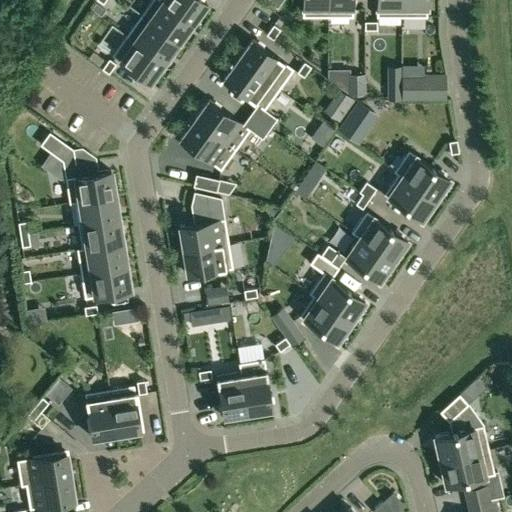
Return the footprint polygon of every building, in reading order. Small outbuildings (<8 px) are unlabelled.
[(161,0),(150,0),(140,15),(177,42),(191,22),(161,0)] [(203,0),(161,0),(191,22),(206,2),(203,0)] [(327,16),(327,0),(302,0),(302,16),(327,16)] [(352,0),(327,0),(327,16),(352,16),(352,0)] [(401,16),(401,0),(376,0),(376,16),(401,16)] [(426,0),(401,0),(401,16),(426,16),(426,0)] [(177,42),(140,15),(126,34),(163,61),(177,42)] [(364,21),(364,29),(376,29),(376,21),(364,21)] [(266,34),(272,38),(280,29),(273,24),(266,34)] [(163,61),(126,34),(111,54),(149,81),(163,61)] [(252,39),(238,59),(278,88),(293,68),(252,39)] [(407,40),(410,77),(426,76),(424,39),(407,40)] [(108,73),(115,63),(109,58),(101,68),(108,73)] [(264,109),(278,88),(238,59),(223,79),(264,109)] [(310,66),(304,61),(297,71),(303,76),(310,66)] [(349,94),(363,94),(363,74),(349,74),(349,94)] [(401,100),(413,99),(413,91),(401,91),(401,100)] [(209,99),(194,119),(235,148),(249,128),(209,99)] [(374,111),(358,102),(339,129),(355,140),(374,111)] [(235,148),(194,119),(180,139),(220,169),(235,148)] [(450,153),(458,151),(456,139),(448,141),(450,153)] [(449,177),(408,149),(393,170),(397,173),(398,172),(435,198),(449,177)] [(247,177),(248,164),(228,163),(228,176),(247,177)] [(114,194),(110,169),(65,177),(69,202),(74,202),(73,201),(114,194)] [(420,219),(435,198),(398,172),(397,173),(383,193),(420,219)] [(216,190),(219,179),(195,173),(192,185),(216,190)] [(294,191),(304,198),(313,185),(303,177),(294,191)] [(366,181),(359,191),(362,193),(369,197),(375,187),(366,181)] [(362,207),(369,197),(362,193),(355,203),(362,207)] [(118,218),(114,194),(73,201),(74,202),(77,224),(118,218)] [(407,238),(366,210),(351,231),(359,237),(359,236),(392,259),(407,238)] [(228,242),(224,217),(179,225),(183,250),(228,242)] [(122,241),(118,218),(77,224),(81,247),(81,248),(122,241)] [(26,220),(18,222),(20,234),(28,232),(26,220)] [(30,244),(28,232),(20,234),(22,245),(30,244)] [(392,259),(359,236),(359,237),(345,257),(378,279),(392,259)] [(126,265),(122,241),(81,248),(81,247),(76,248),(76,249),(80,272),(126,265)] [(232,267),(228,242),(183,250),(187,274),(232,267)] [(264,257),(272,262),(282,251),(269,242),(264,257)] [(337,251),(327,244),(321,254),(331,261),(337,251)] [(364,299),(331,276),(338,266),(317,251),(309,262),(323,272),(309,292),(313,295),(313,294),(350,320),(364,299)] [(130,290),(126,265),(80,272),(84,297),(130,290)] [(20,270),(22,282),(30,281),(29,269),(20,270)] [(203,301),(203,283),(187,284),(187,302),(203,301)] [(220,287),(206,289),(208,303),(222,301),(220,287)] [(255,287),(243,289),(245,297),(257,295),(255,287)] [(336,340),(350,320),(313,294),(313,295),(299,315),(336,340)] [(97,312),(96,304),(84,306),(85,314),(97,312)] [(228,305),(189,311),(191,325),(231,317),(228,305)] [(124,308),(127,321),(138,319),(136,307),(124,308)] [(304,336),(293,320),(280,329),(292,345),(304,336)] [(284,336),(275,343),(279,349),(289,342),(284,336)] [(272,407),(264,358),(239,362),(238,362),(239,371),(240,371),(247,411),(272,407)] [(210,369),(198,371),(199,378),(211,376),(210,369)] [(239,371),(216,375),(222,415),(247,411),(240,371),(239,371)] [(46,393),(58,403),(71,387),(59,377),(46,393)] [(144,379),(136,381),(138,393),(146,391),(144,379)] [(133,384),(109,388),(116,432),(141,428),(133,384)] [(116,432),(109,388),(84,392),(91,437),(116,432)] [(460,409),(472,399),(465,390),(453,399),(460,409)] [(48,401),(42,396),(26,415),(32,420),(48,401)] [(445,404),(439,410),(447,418),(453,413),(445,404)] [(49,417),(40,410),(32,420),(41,427),(49,417)] [(434,435),(440,460),(488,448),(483,424),(434,435)] [(494,473),(488,448),(440,460),(446,484),(494,473)] [(16,459),(20,484),(25,483),(70,476),(66,451),(16,459)] [(74,500),(70,476),(25,483),(29,508),(74,500)] [(491,483),(467,488),(464,489),(467,504),(494,497),(491,483)] [(392,491),(372,509),(374,511),(403,511),(401,501),(392,491)] [(497,511),(498,511),(494,497),(467,504),(469,511),(497,511)]
